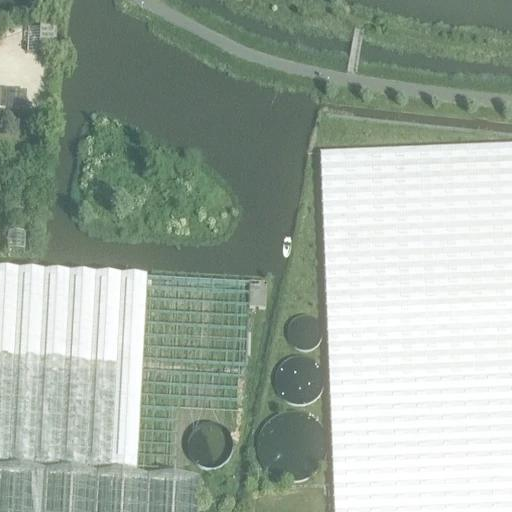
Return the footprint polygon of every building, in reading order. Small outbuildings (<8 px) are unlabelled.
[(54,56),(55,25),(38,25),(38,29),(37,55),(54,56)] [(28,28),(27,55),(37,55),(38,29),(28,28)] [(511,511),(511,149),(415,153),(321,156),(334,511),(511,511)] [(25,236),(8,236),(8,252),(25,253),(25,236)] [(0,463),(68,467),(68,472),(135,476),(144,279),(0,272),(0,463)] [(264,312),(265,285),(248,285),(247,311),(264,312)] [(286,334),(288,342),(292,348),(298,352),(305,353),(313,351),(318,346),(321,339),(321,331),(317,324),(310,319),(302,318),(294,321),(289,327),(286,334)] [(309,406),(317,400),(322,393),(324,385),(323,377),(319,369),(313,363),(303,359),(293,359),(283,364),(277,372),(274,382),(276,392),(281,400),(289,406),(299,408),(309,406)] [(258,457),(262,468),(270,477),(280,483),(291,485),(303,484),(314,478),(322,470),(327,458),(328,445),(323,432),(315,422),(303,416),(290,414),(277,418),(267,425),(261,434),(257,445),(258,457)] [(198,471),(206,475),(214,475),(223,473),(229,467),(233,459),(234,451),(232,443),(227,436),(219,431),(209,430),(200,433),(193,439),(189,447),(189,456),(192,464),(198,471)] [(0,511),(195,511),(197,481),(21,472),(0,470),(0,511)]
